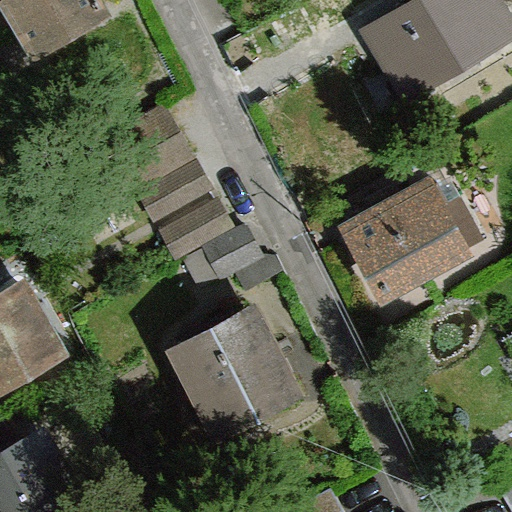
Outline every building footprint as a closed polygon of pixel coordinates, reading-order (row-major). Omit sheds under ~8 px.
[(100,0),(10,0),(36,46),(104,7),(100,0)] [(511,28),(493,0),(423,0),(374,30),(409,89),(511,28)] [(194,158),(165,109),(114,137),(118,145),(138,178),(143,188),(194,158)] [(138,178),(118,145),(95,158),(115,192),(138,178)] [(197,163),(144,191),(159,217),(211,188),(197,163)] [(428,183),(353,224),(387,288),(464,247),(441,207),(428,183)] [(463,196),(441,207),(464,247),(484,237),(463,196)] [(230,223),(218,200),(166,228),(180,254),(232,226),(230,223)] [(261,254),(246,225),(206,247),(222,276),(235,268),(261,254)] [(276,256),(261,254),(235,268),(246,286),(281,265),(276,256)] [(0,378),(57,346),(23,286),(0,299),(0,378)] [(235,309),(178,339),(221,419),(288,383),(253,318),(242,322),(235,309)] [(0,441),(13,434),(1,415),(0,415),(0,441)] [(39,440),(0,461),(0,511),(59,511),(76,502),(39,440)] [(345,511),(332,487),(285,511),(345,511)]
